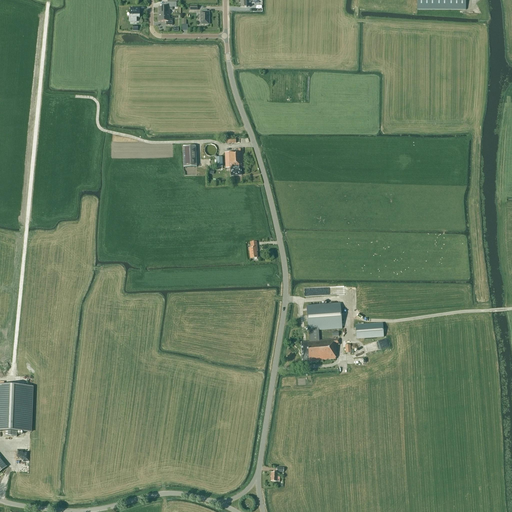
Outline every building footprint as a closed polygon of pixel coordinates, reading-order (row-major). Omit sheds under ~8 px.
[(465,10),(465,0),(417,0),(417,10),(465,10)] [(159,15),(169,16),(169,10),(172,10),(172,8),(159,7),(159,15)] [(139,17),(139,11),(134,11),(134,8),(130,8),(130,16),(129,16),(129,21),(136,21),(136,17),(139,17)] [(209,12),(200,12),(200,25),(209,25),(209,12)] [(169,19),(169,16),(159,15),(159,22),(166,22),(166,25),(172,25),(172,19),(169,19)] [(211,144),(210,144),(209,144),(208,145),(207,145),(206,146),(205,147),(205,148),(205,149),(204,149),(204,150),(204,151),(204,152),(205,152),(205,153),(205,154),(206,155),(207,156),(208,156),(209,157),(210,157),(211,157),(212,157),(212,156),(213,156),(214,156),(214,155),(215,155),(215,154),(216,154),(216,153),(216,152),(217,151),(217,150),(217,149),(216,149),(216,148),(216,147),(215,147),(215,146),(214,146),(214,145),(213,145),(212,144),(211,144)] [(196,167),(195,146),(183,147),(184,167),(196,167)] [(237,149),(237,151),(232,151),(232,152),(225,153),(225,161),(226,161),(226,168),(228,168),(230,168),(231,176),(242,176),(241,168),(243,168),(243,149),(237,149)] [(257,258),(257,252),(258,252),(257,246),(256,242),(250,242),(250,248),(249,248),(250,259),(257,258)] [(318,331),(342,329),(340,304),(307,306),(308,331),(309,331),(309,342),(301,342),(301,344),(302,360),(302,362),(335,359),(335,354),(336,354),(336,345),(339,345),(339,340),(319,341),(318,331)] [(356,326),(356,340),(383,338),(382,324),(356,326)] [(351,349),(350,345),(345,345),(345,354),(354,353),(354,349),(351,349)] [(354,358),(354,366),(367,365),(366,358),(354,358)] [(33,387),(0,385),(0,431),(5,432),(5,436),(17,437),(17,432),(32,433),(33,387)] [(271,482),(277,482),(279,482),(280,478),(277,477),(277,473),(271,473),(271,482)]
